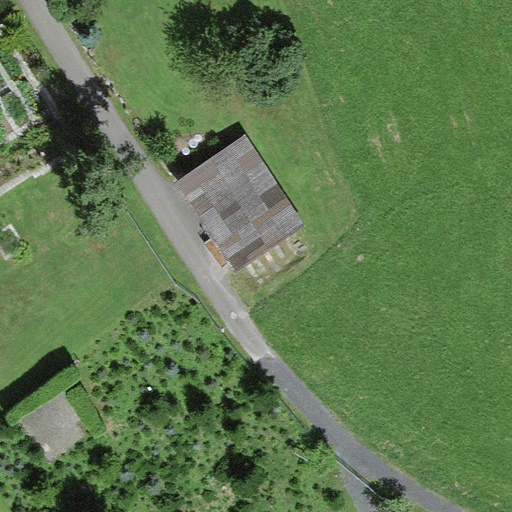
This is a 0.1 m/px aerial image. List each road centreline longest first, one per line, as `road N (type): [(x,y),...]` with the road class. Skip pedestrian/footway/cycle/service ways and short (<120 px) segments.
road 1 (residential): [(21,0),(279,389)]
road 2 (track): [(279,389),(455,511)]
